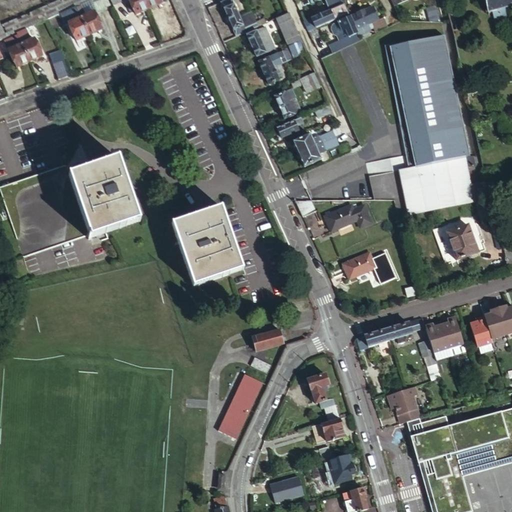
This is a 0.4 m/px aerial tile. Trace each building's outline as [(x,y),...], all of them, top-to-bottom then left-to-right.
[(0,38),(15,31),(45,18),(75,5),(85,0),(53,0),(0,23),(0,38)] [(85,0),(75,5),(76,7),(88,34),(101,28),(93,11),(110,3),(108,0),(85,0)] [(130,0),(136,12),(147,7),(144,0),(130,0)] [(240,17),(231,0),(226,0),(221,2),(237,36),(258,27),(251,12),(240,17)] [(511,0),(481,0),(485,11),(483,12),(483,14),(485,14),(486,15),(487,14),(488,17),(491,16),(490,14),(492,13),(507,9),(511,7),(511,0)] [(334,20),(348,14),(344,5),(330,11),(334,20)] [(437,18),(434,6),(427,7),(430,20),(437,18)] [(88,34),(76,7),(71,10),(75,19),(68,22),(75,39),(88,34)] [(375,33),(387,27),(383,18),(378,21),(372,8),(350,18),(358,36),(370,31),(367,25),(371,24),(375,33)] [(510,19),(507,9),(492,13),(495,23),(510,19)] [(302,20),(307,32),(315,28),(334,20),(330,11),(311,20),(310,17),(302,20)] [(264,17),(261,12),(255,15),(257,20),(264,17)] [(300,41),(288,13),(274,20),(286,47),(300,41)] [(58,21),(55,14),(47,18),(50,25),(58,21)] [(360,40),(360,39),(358,36),(350,18),(338,23),(334,25),(332,27),(332,30),(334,35),(337,36),(339,41),(330,45),(333,53),(360,40)] [(272,44),(265,27),(247,35),(257,57),(267,52),(265,47),(272,44)] [(315,28),(307,32),(311,41),(319,37),(315,28)] [(17,34),(28,61),(41,55),(33,38),(25,42),(21,33),(17,34)] [(28,61),(17,34),(4,40),(16,66),(28,61)] [(398,169),(408,213),(489,196),(485,179),(471,182),(467,165),(475,163),(472,153),(469,154),(443,34),(388,46),(414,166),(398,169)] [(306,53),(300,41),(286,47),(292,59),(306,53)] [(286,49),(258,61),(269,84),(279,80),(274,68),(291,60),(286,49)] [(67,75),(62,60),(52,64),(57,79),(67,75)] [(321,87),(315,73),(301,79),(307,93),(321,87)] [(297,98),(293,89),(274,97),(284,120),(295,115),(292,109),(298,107),(295,99),(297,98)] [(333,112),(330,105),(318,110),(322,117),(333,112)] [(306,118),(305,116),(277,129),(282,138),(299,130),(297,126),(304,123),(303,120),(306,118)] [(293,142),(299,155),(337,138),(334,132),(321,137),(320,136),(313,139),(310,134),(293,142)] [(337,138),(299,155),(305,167),(322,160),(320,154),(327,151),(326,150),(339,144),(337,138)] [(138,224),(116,160),(67,177),(64,167),(0,190),(24,259),(88,237),(89,241),(138,224)] [(310,201),(295,201),(302,218),(315,213),(310,201)] [(352,206),(325,217),(331,231),(358,220),(361,227),(373,222),(365,205),(354,210),(352,206)] [(222,211),(221,208),(171,225),(193,289),(231,275),(242,272),(222,211)] [(476,252),(467,224),(445,231),(455,260),(476,252)] [(500,232),(499,224),(492,226),(494,234),(500,232)] [(504,246),(500,232),(494,234),(497,248),(504,246)] [(378,266),(373,253),(346,264),(352,278),(378,266)] [(421,294),(419,286),(408,289),(410,297),(421,294)] [(497,308),(506,335),(511,332),(511,307),(510,308),(510,306),(506,307),(505,305),(497,308)] [(491,340),(506,335),(497,308),(489,310),(489,312),(485,314),(486,316),(483,317),(484,320),(491,340)] [(492,343),(491,340),(484,320),(473,324),(470,325),(477,348),(492,343)] [(410,332),(420,329),(417,321),(386,331),(389,341),(411,334),(410,332)] [(455,321),(452,322),(440,326),(447,349),(450,357),(464,353),(462,345),(455,321)] [(433,354),(447,349),(440,326),(429,329),(426,330),(429,340),(433,354)] [(283,344),(279,331),(251,339),(254,351),(283,344)] [(360,349),(389,341),(386,331),(357,339),(360,349)] [(429,340),(424,341),(428,355),(433,354),(429,340)] [(428,355),(424,341),(419,343),(423,357),(428,355)] [(250,366),(266,374),(270,365),(253,357),(250,366)] [(235,442),(262,383),(244,374),(217,434),(235,442)] [(327,422),(339,418),(334,398),(328,400),(324,388),(330,386),(327,375),(308,381),(315,404),(319,402),(321,409),(323,408),(327,422)] [(415,386),(387,395),(390,403),(394,401),(396,408),(401,424),(421,417),(413,395),(418,394),(415,386)] [(423,476),(432,511),(469,511),(473,511),(463,476),(511,462),(511,406),(449,425),(446,415),(421,423),(424,433),(411,436),(419,463),(431,460),(435,472),(423,476)] [(340,420),(339,418),(327,422),(322,424),(327,440),(327,442),(344,437),(341,429),(343,428),(342,427),(343,426),(342,420),(340,420)] [(327,440),(322,424),(313,426),(317,443),(327,440)] [(323,462),(328,460),(335,458),(333,452),(329,453),(328,447),(319,449),(323,462)] [(352,466),(349,454),(335,458),(328,460),(335,483),(351,478),(350,476),(355,474),(354,473),(357,472),(355,465),(352,466)] [(366,496),(364,488),(343,494),(347,511),(351,511),(367,508),(364,497),(366,496)] [(218,511),(229,511),(227,503),(226,496),(215,499),(218,511)]
